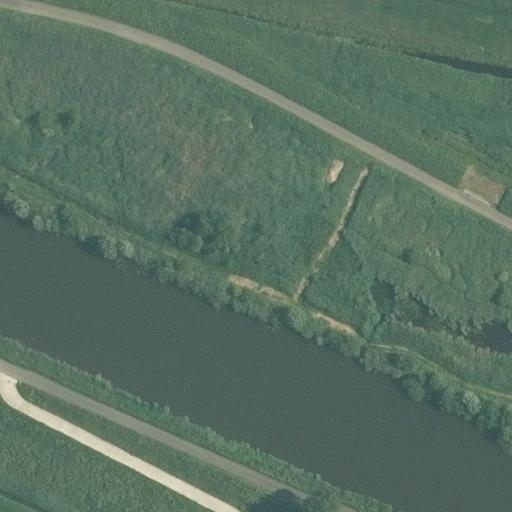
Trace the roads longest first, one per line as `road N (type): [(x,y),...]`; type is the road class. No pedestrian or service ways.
road 1 (unclassified): [(511,221),(189,53),(5,0)]
road 2 (unclassified): [(337,511),(0,363)]
